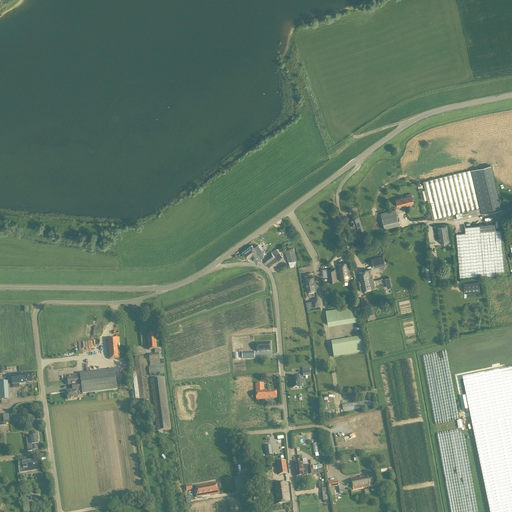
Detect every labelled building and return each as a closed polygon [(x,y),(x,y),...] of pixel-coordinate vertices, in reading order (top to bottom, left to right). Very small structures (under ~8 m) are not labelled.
[(471,170),(481,214),(501,209),(490,165),(471,170)] [(432,219),(455,213),(457,220),(480,214),(479,207),(470,170),(423,182),(432,219)] [(409,196),(395,199),(397,207),(413,202),(411,193),(408,194),(409,196)] [(395,209),(381,213),(385,229),(399,225),(395,209)] [(366,237),(362,225),(359,216),(350,219),(353,228),(357,226),(360,235),(358,235),(359,239),(366,237)] [(464,227),(465,233),(456,234),(460,279),(505,274),(501,230),(495,230),(494,224),(464,227)] [(437,227),(439,242),(449,241),(446,226),(437,227)] [(257,263),(262,259),(261,257),(263,255),(261,252),(262,251),(258,244),(254,247),(252,245),(242,252),(246,258),(249,256),(252,259),(253,258),(257,263)] [(288,262),(297,259),(293,247),(285,249),(288,262)] [(264,257),(262,258),(262,259),(262,260),(263,261),(265,264),(266,263),(268,267),(277,260),(278,261),(281,259),(280,258),(282,256),(276,248),(271,252),(264,257)] [(371,259),(373,268),(386,265),(383,256),(371,259)] [(336,264),(337,270),(339,280),(350,278),(347,262),(336,264)] [(337,281),(336,269),(327,270),(327,268),(322,269),(323,278),(327,277),(328,282),(337,281)] [(360,280),(358,281),(359,284),(361,291),(371,289),(375,287),(372,276),(370,269),(358,272),(360,280)] [(304,278),(306,292),(316,290),(314,277),(304,278)] [(479,281),(463,283),(464,293),(480,292),(479,281)] [(328,325),(358,320),(355,305),(326,310),(328,325)] [(156,349),(156,348),(155,334),(147,335),(149,350),(156,349)] [(363,352),(361,337),(331,342),(333,357),(363,352)] [(119,338),(107,339),(109,359),(119,358),(118,344),(119,344),(119,338)] [(270,343),(256,343),(257,352),(270,351),(270,343)] [(164,353),(155,354),(149,354),(150,366),(148,366),(149,375),(164,374),(164,364),(160,365),(160,360),(164,359),(164,353)] [(134,358),(137,378),(140,401),(149,400),(143,356),(134,358)] [(80,377),(77,377),(77,376),(76,375),(75,375),(73,375),(72,376),(72,378),(67,378),(68,385),(72,384),(73,391),(67,391),(68,399),(78,398),(77,391),(82,390),(82,394),(117,390),(115,370),(80,374),(80,377)] [(25,383),(33,382),(32,373),(24,374),(24,373),(11,374),(12,384),(25,383)] [(511,511),(511,373),(505,375),(503,375),(463,383),(489,510),(489,511),(511,511)] [(302,388),(302,377),(299,377),(299,376),(291,377),(292,388),(302,388)] [(165,378),(151,379),(157,431),(171,429),(165,378)] [(0,381),(0,390),(1,400),(9,399),(8,381),(0,381)] [(264,384),(256,385),(257,400),(262,400),(269,400),(269,399),(277,399),(276,391),(271,391),(271,390),(264,391),(264,384)] [(375,440),(386,438),(382,415),(371,417),(375,440)] [(359,431),(345,433),(347,440),(351,440),(351,443),(355,442),(355,439),(360,438),(359,431)] [(32,445),(28,445),(28,450),(28,451),(37,449),(37,444),(38,444),(37,441),(37,438),(38,438),(37,432),(32,433),(33,437),(30,437),(31,437),(32,445)] [(22,460),(18,461),(19,469),(23,469),(23,472),(37,470),(36,464),(37,464),(37,460),(35,460),(35,459),(22,461),(22,460)] [(286,474),(285,462),(276,463),(278,475),(286,474)] [(306,476),(306,475),(313,474),(313,470),(312,466),(308,467),(307,465),(303,465),(302,463),(294,464),(295,477),(306,476)] [(351,479),(353,490),(374,486),(371,475),(351,479)] [(328,483),(329,491),(330,492),(335,491),(339,490),(338,481),(328,483)] [(213,495),(213,496),(219,495),(217,483),(195,486),(197,498),(213,495)] [(274,485),(277,504),(290,502),(287,483),(274,485)] [(28,500),(30,499),(29,490),(20,491),(22,507),(29,505),(28,500)]
